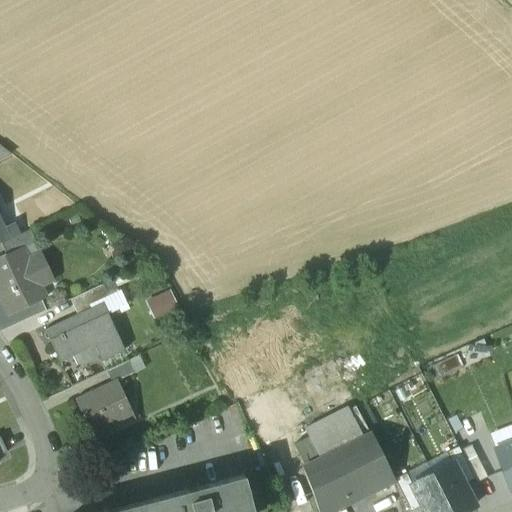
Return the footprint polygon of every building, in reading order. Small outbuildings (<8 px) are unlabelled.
[(5,229),(0,230),(0,244),(1,244),(10,240),(5,229)] [(10,240),(1,244),(6,255),(21,248),(22,249),(36,243),(30,230),(10,240)] [(6,255),(0,257),(0,296),(9,315),(45,298),(27,261),(41,254),(36,243),(22,249),(21,248),(6,255)] [(112,280),(103,285),(108,296),(117,292),(112,280)] [(103,285),(70,300),(76,312),(79,310),(108,296),(103,285)] [(108,296),(79,310),(78,314),(102,303),(108,314),(127,305),(120,291),(108,296)] [(108,314),(102,303),(78,314),(44,331),(59,362),(72,356),(70,352),(92,342),(101,361),(124,350),(108,314)] [(128,361),(106,372),(111,382),(117,380),(117,381),(134,373),(128,361)] [(111,382),(94,391),(94,392),(75,401),(93,439),(109,431),(105,422),(131,410),(117,381),(117,380),(111,382)] [(306,466),(301,468),(314,500),(320,511),(392,475),(381,453),(371,433),(320,459),(306,466)] [(296,445),(306,466),(320,459),(310,438),(296,445)] [(511,488),(511,442),(494,449),(508,490),(511,488)] [(461,452),(476,483),(487,478),(472,447),(461,452)] [(452,464),(463,484),(473,478),(457,449),(447,454),(452,464)] [(452,464),(431,474),(450,511),(461,511),(474,506),(463,484),(452,464)] [(409,511),(421,506),(410,485),(404,474),(393,480),(409,511)] [(450,511),(431,474),(410,485),(421,506),(423,511),(450,511)] [(251,511),(243,476),(106,511),(251,511)]
